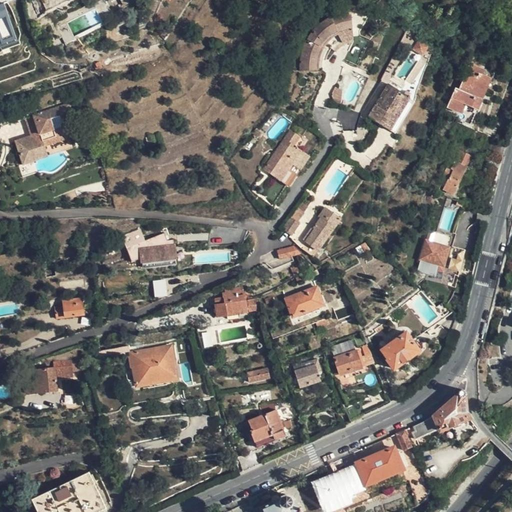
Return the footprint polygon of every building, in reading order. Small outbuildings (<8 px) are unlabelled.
[(0,49),(18,44),(5,3),(0,4),(0,49)] [(352,26),(351,10),(347,11),(342,12),(336,14),(327,19),(322,22),(316,27),(311,33),(307,38),(303,46),(301,53),(300,62),(300,71),(318,70),(317,66),(318,60),(318,55),(319,51),(322,46),(325,41),(326,39),(330,36),(334,33),(338,31),(342,29),(347,28),(350,27),(352,26)] [(317,66),(318,70),(327,69),(326,67),(326,62),(327,58),(328,54),(330,51),(333,47),(336,44),(340,40),(346,38),(353,36),(352,26),(350,27),(347,28),(342,29),(338,31),(334,33),(330,36),(326,39),(325,41),(322,46),(319,51),(318,55),(318,60),(317,66)] [(357,68),(371,39),(358,34),(345,62),(357,68)] [(484,69),(471,64),(460,89),(457,88),(448,107),(460,112),(464,104),(477,110),(491,78),(483,74),(484,69)] [(386,128),(401,91),(390,84),(369,116),(386,128)] [(336,86),(333,92),(333,96),(334,98),(335,100),(336,102),(339,104),(341,105),(342,90),(336,86)] [(401,91),(386,128),(390,130),(410,98),(401,91)] [(408,115),(413,100),(410,98),(390,130),(395,134),(408,115)] [(413,100),(408,115),(416,102),(413,100)] [(70,104),(34,116),(39,133),(30,136),(15,141),(19,154),(45,146),(45,145),(69,137),(65,125),(75,121),(70,104)] [(0,119),(2,126),(24,119),(20,105),(0,111),(0,119)] [(34,116),(24,119),(30,136),(39,133),(34,116)] [(257,138),(262,133),(257,128),(252,133),(257,138)] [(278,147),(267,171),(289,185),(309,155),(301,150),(294,145),(300,136),(290,129),(278,147)] [(301,135),(300,136),(294,145),(301,150),(307,139),(301,135)] [(498,156),(502,145),(488,139),(484,151),(498,156)] [(33,160),(48,155),(45,146),(19,154),(23,164),(33,160)] [(267,171),(278,147),(264,169),(267,171)] [(454,148),(441,174),(448,178),(443,189),(453,193),(471,155),(454,148)] [(22,176),(37,171),(33,160),(23,164),(19,165),(22,176)] [(302,202),(298,208),(303,212),(308,206),(302,202)] [(298,208),(292,217),(298,221),(304,212),(303,212),(298,208)] [(301,248),(311,254),(313,256),(340,219),(325,208),(319,216),(320,217),(314,227),(315,228),(301,248)] [(481,220),(483,211),(470,208),(469,217),(481,220)] [(300,222),(298,221),(292,217),(283,229),(291,235),(300,222)] [(298,245),(301,248),(315,228),(314,227),(311,226),(298,245)] [(460,237),(437,232),(427,274),(446,278),(447,274),(451,275),(453,265),(469,268),(474,249),(458,246),(460,237)] [(163,237),(124,250),(129,264),(139,261),(140,270),(174,267),(172,244),(166,244),(163,237)] [(277,250),(280,260),(294,255),(292,246),(277,250)] [(83,263),(75,264),(76,273),(84,272),(83,263)] [(299,271),(296,265),(291,267),(294,274),(299,271)] [(154,297),(166,296),(165,279),(153,280),(154,297)] [(293,317),(323,305),(316,286),(286,298),(293,317)] [(240,290),(239,287),(225,289),(225,292),(222,292),(222,297),(214,298),(217,316),(226,314),(227,317),(229,319),(232,320),(235,319),(237,317),(238,314),(238,313),(261,309),(259,297),(246,300),(244,289),(243,289),(240,290)] [(81,298),(63,301),(64,306),(55,307),(57,318),(84,314),(81,298)] [(449,335),(441,324),(429,332),(437,343),(449,335)] [(419,350),(406,332),(381,350),(394,368),(419,350)] [(321,346),(317,334),(308,337),(312,349),(321,346)] [(130,353),(131,356),(133,368),(137,386),(177,378),(171,345),(130,353)] [(95,352),(96,358),(128,351),(127,346),(95,352)] [(357,351),(356,349),(335,357),(340,374),(365,366),(360,350),(357,351)] [(311,365),(294,370),(300,387),(321,380),(318,371),(321,370),(317,359),(310,361),(311,365)] [(74,377),(73,372),(72,360),(53,362),(53,367),(24,370),(27,393),(57,391),(56,379),(74,377)] [(302,361),(292,364),(294,370),(311,365),(310,361),(303,363),(302,361)] [(269,378),(267,367),(247,372),(249,382),(269,378)] [(425,420),(405,430),(408,437),(413,435),(415,438),(438,428),(439,431),(470,418),(467,413),(465,394),(466,391),(464,389),(461,388),(459,389),(458,391),(458,394),(434,415),(425,420)] [(343,412),(348,422),(357,418),(352,407),(343,412)] [(285,434),(275,410),(248,421),(252,429),(250,430),(255,442),(273,435),(274,439),(285,434)] [(348,422),(343,412),(336,415),(341,425),(348,422)] [(397,434),(396,434),(403,450),(412,447),(408,437),(405,430),(397,434)] [(255,442),(256,446),(274,439),(273,435),(255,442)] [(357,463),(365,483),(402,468),(393,448),(359,463),(357,463)] [(355,452),(323,467),(328,477),(317,482),(319,485),(316,486),(326,509),(345,502),(342,495),(362,487),(361,485),(365,483),(357,463),(359,463),(355,452)] [(260,464),(260,462),(255,453),(249,456),(254,467),(260,464)] [(248,469),(254,467),(249,456),(243,459),(248,469)] [(242,472),(248,469),(243,459),(237,462),(241,472),(242,472)] [(443,465),(434,468),(436,475),(445,472),(443,465)] [(97,511),(105,509),(88,472),(32,499),(37,511),(97,511)] [(248,502),(231,510),(231,511),(299,511),(297,504),(292,499),(290,496),(286,494),(281,496),(280,500),(280,502),(260,511),(258,507),(253,509),(250,501),(248,502)]
